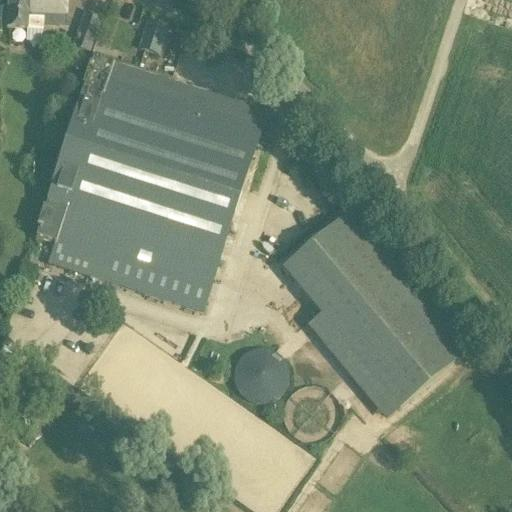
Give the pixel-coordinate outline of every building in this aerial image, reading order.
[(7,0),(6,31),(42,33),(42,27),(65,28),(66,0),(7,0)] [(87,60),(101,20),(84,14),(70,54),(87,60)] [(159,59),(168,30),(146,23),(138,52),(159,59)] [(267,117),(93,61),(36,240),(93,259),(86,279),(203,316),(267,117)] [(388,424),(471,353),(355,214),(283,274),(322,320),(309,330),(388,424)] [(256,353),(250,385),(282,391),(288,358),(256,353)] [(37,424),(34,437),(46,440),(49,426),(37,424)]
